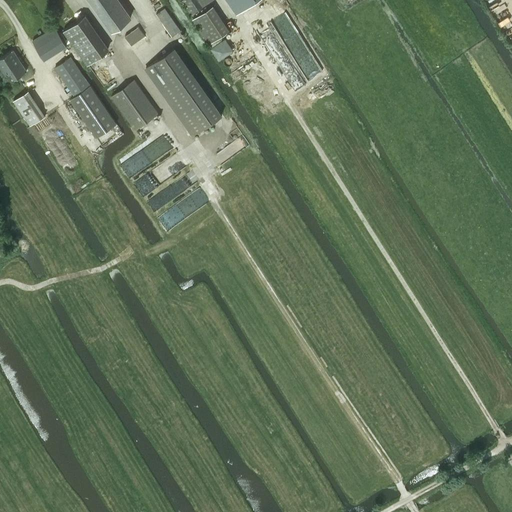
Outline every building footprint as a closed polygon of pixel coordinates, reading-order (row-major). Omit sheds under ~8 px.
[(90,0),(112,30),(131,16),(119,0),(90,0)] [(183,0),(192,13),(212,0),(183,0)] [(240,0),(249,15),(272,0),(240,0)] [(230,30),(213,5),(193,19),(209,43),(230,30)] [(157,13),(160,18),(173,36),(182,29),(165,7),(157,13)] [(91,21),(86,14),(64,29),(87,63),(108,49),(90,23),(91,21)] [(67,45),(55,26),(33,40),(45,59),(67,45)] [(132,45),(145,35),(138,26),(125,36),(132,45)] [(223,114),(174,46),(144,68),(192,136),(223,114)] [(16,77),(27,70),(13,49),(0,56),(0,64),(6,74),(11,71),(16,77)] [(56,67),(75,96),(91,85),(71,56),(56,67)] [(136,128),(158,112),(134,79),(112,95),(136,128)] [(71,98),(97,137),(117,124),(91,85),(75,96),(71,98)] [(14,100),(30,125),(45,114),(29,89),(14,100)]
